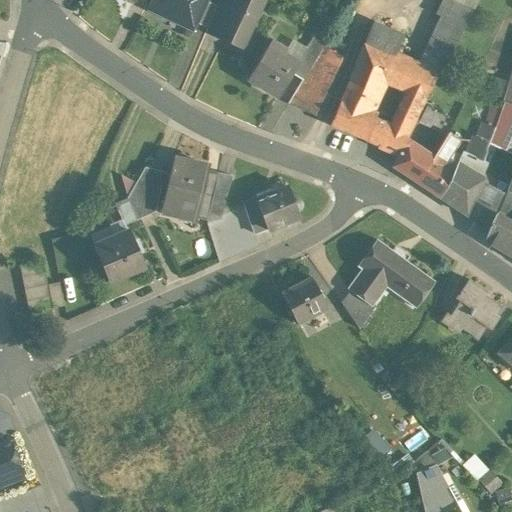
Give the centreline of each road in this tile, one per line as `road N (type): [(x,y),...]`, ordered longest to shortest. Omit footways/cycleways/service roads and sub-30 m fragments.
road 1 (residential): [(7,371),(310,230),(349,209),(364,189)]
road 2 (residential): [(364,189),(195,124),(51,19)]
road 3 (residential): [(511,290),(413,214),(364,189)]
road 4 (residential): [(7,371),(65,511)]
